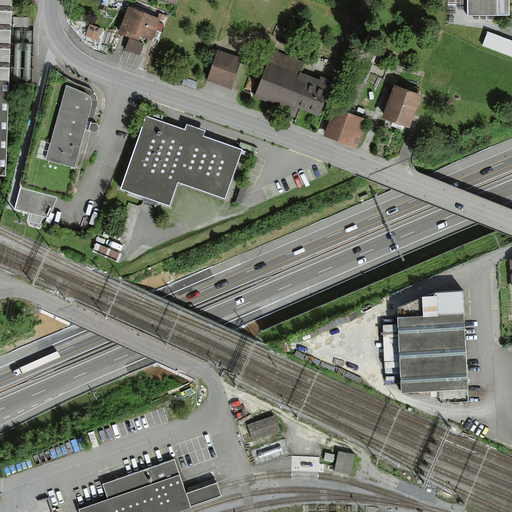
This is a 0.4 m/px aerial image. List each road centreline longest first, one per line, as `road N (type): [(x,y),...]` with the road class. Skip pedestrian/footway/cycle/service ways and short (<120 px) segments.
road 1 (motorway): [(0,409),(511,190)]
road 2 (motorway): [(511,159),(0,377)]
road 3 (residential): [(51,0),(61,42),(90,65),(511,223)]
road 4 (unclassified): [(196,367),(0,278)]
